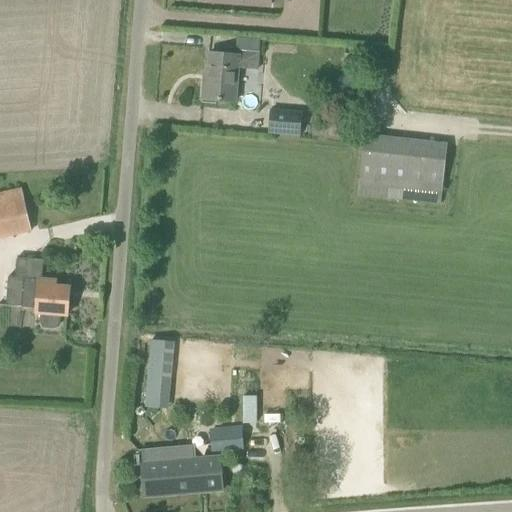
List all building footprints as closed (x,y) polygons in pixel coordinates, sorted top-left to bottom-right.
[(216,100),(236,102),(239,57),(209,54),(206,82),(203,82),(202,103),(216,104),(216,100)] [(270,136),(302,138),(303,114),(271,112),(270,136)] [(441,206),(447,146),(364,137),(357,197),(441,206)] [(0,195),(0,238),(31,231),(22,190),(0,195)] [(55,281),(42,280),(24,278),(21,308),(37,309),(36,314),(40,314),(40,321),(43,328),(56,329),(60,323),(61,316),(67,316),(69,288),(54,287),(55,281)] [(170,407),(172,340),(147,339),(145,406),(170,407)] [(241,396),(242,423),(267,422),(266,395),(241,396)] [(244,449),(243,432),(210,434),(211,452),(244,449)] [(179,448),(183,494),(222,491),(219,458),(193,460),(193,447),(179,448)] [(144,497),(183,494),(179,448),(141,451),(144,497)]
